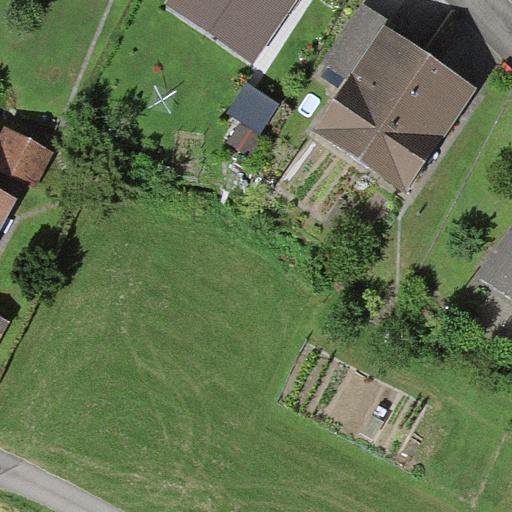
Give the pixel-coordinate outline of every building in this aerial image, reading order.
[(170,0),(166,7),(255,67),(300,0),(170,0)] [(321,66),(348,84),(384,31),(389,35),(394,27),(363,5),(321,66)] [(389,35),(384,31),(348,84),(312,134),(404,199),(430,160),(475,93),(389,35)] [(4,129),(0,136),(0,170),(36,189),(54,155),(4,129)] [(0,194),(0,231),(15,203),(0,194)] [(511,228),(476,280),(511,304),(511,228)] [(0,318),(0,344),(11,324),(0,318)]
